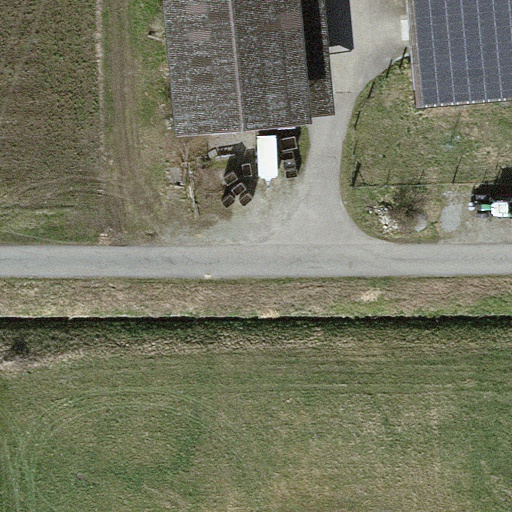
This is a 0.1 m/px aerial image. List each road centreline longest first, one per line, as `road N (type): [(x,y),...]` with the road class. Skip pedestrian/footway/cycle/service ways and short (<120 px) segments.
road 1 (track): [(511,238),(0,243)]
road 2 (unknown): [(327,240),(347,0)]
